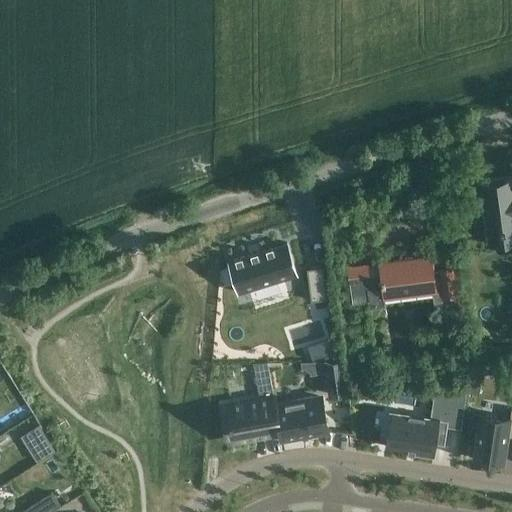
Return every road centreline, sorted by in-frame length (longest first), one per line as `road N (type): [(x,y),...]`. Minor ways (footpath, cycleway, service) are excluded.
road 1 (unclassified): [(0,296),(132,237),(511,119)]
road 2 (residential): [(511,486),(342,461)]
road 3 (residential): [(342,461),(254,470),(191,511)]
